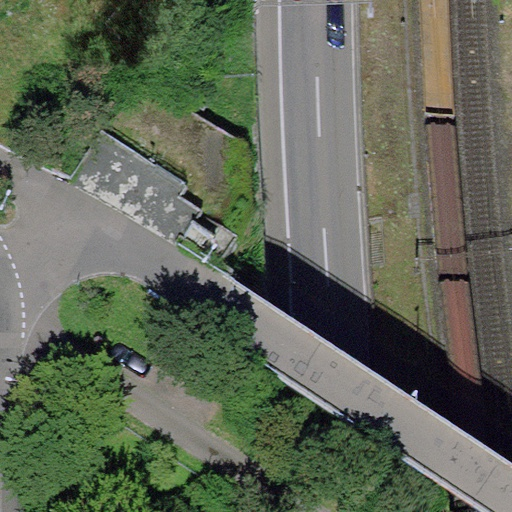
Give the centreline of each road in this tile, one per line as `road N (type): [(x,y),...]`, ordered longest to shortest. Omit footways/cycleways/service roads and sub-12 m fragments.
road 1 (residential): [(0,266),(103,244),(152,266),(511,498)]
road 2 (motorway): [(317,0),(334,348),(355,511)]
